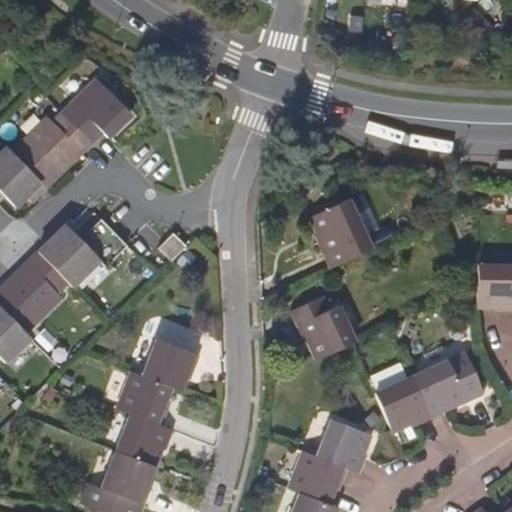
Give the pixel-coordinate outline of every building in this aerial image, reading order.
[(96,80),(63,112),(91,142),(101,132),(106,137),(129,114),(96,80)] [(10,153),(43,188),(91,142),(63,112),(51,122),(47,118),(10,153)] [(30,201),(43,188),(10,153),(6,149),(0,154),(0,191),(14,207),(26,195),(30,201)] [(329,268),(371,249),(349,201),(313,217),(320,234),(316,237),(329,268)] [(100,219),(79,241),(98,259),(104,265),(125,244),(100,219)] [(71,286),(98,259),(79,241),(64,225),(37,252),(65,281),(71,286)] [(170,261),(186,246),(173,233),(157,248),(170,261)] [(65,281),(37,252),(0,287),(0,307),(24,332),(61,296),(55,291),(65,281)] [(511,311),(511,265),(477,265),(477,285),(477,299),(477,306),(497,306),(496,310),(511,311)] [(317,359),(351,344),(355,342),(338,306),(327,311),(321,298),(290,312),(304,343),(309,341),(317,359)] [(24,332),(0,307),(0,357),(4,362),(29,337),(24,332)] [(170,386),(181,391),(187,372),(192,375),(199,355),(156,339),(142,375),(170,386)] [(412,377),(431,418),(449,410),(447,406),(460,400),(483,390),(467,356),(466,351),(438,365),(412,377)] [(382,409),(392,431),(410,422),(412,427),(417,425),(431,418),(412,377),(409,378),(402,363),(370,378),(377,393),(375,394),(382,409)] [(170,386),(142,375),(133,371),(118,409),(131,414),(161,426),(168,408),(163,406),(170,386)] [(460,400),(462,404),(484,394),(483,390),(460,400)] [(462,404),(460,400),(447,406),(449,410),(462,404)] [(173,430),(161,426),(131,414),(116,451),(154,466),(161,448),(166,450),(173,430)] [(317,457),(347,469),(360,474),(365,460),(367,455),(363,453),(369,434),(347,426),(331,420),(317,457)] [(154,466),(116,451),(101,488),(87,483),(80,503),(103,511),(140,511),(144,505),(151,486),(148,484),(154,466)] [(299,493),(328,505),(335,486),(340,487),(347,469),(317,457),(304,452),(291,490),(299,493)] [(328,505),(299,493),(291,511),(336,511),(337,509),(328,505)]
